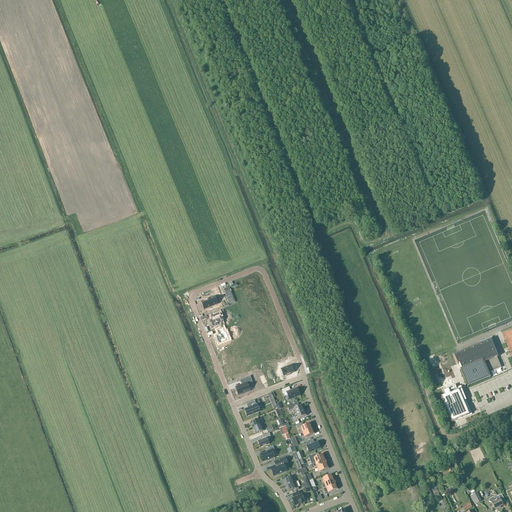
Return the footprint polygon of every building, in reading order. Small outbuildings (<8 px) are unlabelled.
[(249,296),(256,293),(255,289),(260,287),(257,280),(243,285),(246,293),(247,292),(249,296)] [(215,297),(201,302),(204,310),(218,304),(215,297)] [(212,320),(209,321),(212,328),(216,327),(219,326),(218,326),(222,324),(220,319),(222,319),(219,313),(211,317),(212,320)] [(219,344),(229,340),(226,333),(225,333),(223,328),(217,331),(219,335),(216,337),(219,344)] [(487,341),(454,355),(458,364),(459,364),(462,369),(460,370),(468,388),(490,378),(488,373),(501,368),(498,360),(494,350),(495,350),(491,340),(487,341)] [(281,370),(284,376),(287,375),(287,376),(291,375),(290,374),(294,372),(291,366),(281,370)] [(240,381),(242,385),(235,388),(238,395),(250,391),(249,387),(253,385),(250,376),(240,381)] [(444,396),(441,397),(452,422),(458,420),(462,418),(460,415),(468,412),(461,397),(464,396),(460,387),(457,388),(455,385),(447,388),(448,390),(443,392),(444,396)] [(288,396),(289,400),(300,396),(297,388),(290,391),(289,387),(282,390),(284,397),(288,396)] [(248,408),(244,410),(247,417),(260,412),(257,405),(256,405),(255,401),(246,404),(248,408)] [(302,406),(299,407),(298,403),(288,407),(289,411),(293,409),(295,415),(304,411),(302,406)] [(306,416),(304,411),(295,415),(296,418),(293,419),(294,421),(298,420),(297,420),(306,416)] [(253,428),(261,425),(259,419),(250,423),(253,428)] [(303,433),(312,429),(310,424),(303,427),(302,424),(296,426),(298,431),(302,430),(303,433)] [(263,431),(261,425),(253,428),(255,434),(263,431)] [(312,429),(303,433),(305,438),(314,434),(312,429)] [(264,439),(258,442),(260,448),(269,444),(267,439),(271,437),(270,434),(262,436),(264,439)] [(306,447),(309,453),(320,449),(317,442),(314,443),(313,440),(305,443),(307,446),(306,447)] [(266,449),(268,452),(260,455),(263,462),(274,458),(272,453),(275,452),(273,446),(266,449)] [(299,460),(304,458),(301,451),(296,453),(299,460)] [(325,459),(323,455),(314,458),(316,463),(325,459)] [(272,463),(274,468),(268,470),(272,478),(284,472),(282,465),(285,464),(283,459),(272,463)] [(327,464),(325,459),(316,463),(318,468),(327,464)] [(454,472),(450,462),(445,465),(449,474),(454,472)] [(327,464),(318,468),(319,473),(329,469),(327,464)] [(324,484),(334,480),(332,475),(323,479),(324,484)] [(292,477),(284,480),(286,486),(294,483),(292,477)] [(334,480),(324,484),(326,488),(336,485),(334,480)] [(294,483),(286,486),(288,492),(295,489),(296,491),(299,490),(296,482),(294,483)] [(336,485),(326,488),(328,491),(325,492),(326,495),(329,493),(338,490),(336,485)] [(482,501),(477,493),(470,497),(475,505),(482,501)] [(302,495),(292,499),(295,506),(299,505),(302,504),(302,503),(305,502),(302,495)] [(491,503),(495,509),(503,505),(502,503),(505,502),(501,495),(495,498),(493,498),(490,499),(489,502),(491,503)] [(465,511),(472,507),(469,503),(462,507),(465,511)]
